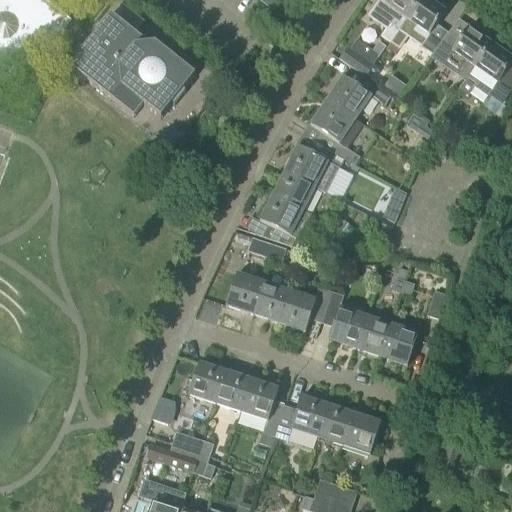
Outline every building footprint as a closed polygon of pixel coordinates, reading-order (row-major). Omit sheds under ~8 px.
[(48,51),(51,47),(70,23),(43,1),(41,4),(34,0),(0,0),(0,76),(9,77),(21,74),(32,68),(41,59),(48,51)] [(282,0),(252,0),(259,5),(271,14),(282,0)] [(418,0),(385,0),(382,5),(379,3),(367,19),(385,32),(381,38),(388,44),(418,0)] [(444,15),(423,0),(418,0),(388,44),(398,50),(406,38),(422,48),(435,29),(444,15)] [(193,79),(153,47),(134,49),(131,53),(123,47),(132,37),(133,36),(109,16),(68,68),(132,119),(142,107),(159,121),(171,107),(173,108),(184,95),(182,93),(193,79)] [(435,29),(422,48),(432,56),(446,37),(435,29)] [(472,70),(489,46),(467,30),(457,45),(446,37),(432,56),(430,59),(464,82),(472,70)] [(511,64),(511,61),(489,46),(464,82),(456,93),(466,100),(474,89),(500,107),(511,90),(511,85),(502,79),(511,64)] [(371,67),(345,49),(337,61),(364,79),(371,67)] [(341,78),(325,103),(354,122),(370,97),(341,78)] [(390,97),(376,88),(370,97),(384,106),(390,97)] [(361,127),(354,122),(325,103),(309,129),(320,134),(314,146),(342,163),(343,161),(353,167),(358,160),(345,151),(361,127)] [(405,128),(414,134),(421,123),(412,118),(405,128)] [(309,156),(296,149),(283,175),(313,190),(324,196),(337,169),(342,163),(314,146),(309,156)] [(301,214),(313,190),(283,175),(271,198),(301,214)] [(404,198),(393,194),(388,208),(399,212),(404,198)] [(290,237),(301,214),(271,198),(258,223),(267,228),(261,239),(290,248),(295,240),(290,237)] [(335,220),(330,229),(341,235),(346,227),(335,220)] [(336,243),(341,235),(330,229),(325,236),(336,243)] [(270,261),(274,248),(251,240),(247,253),(270,261)] [(284,251),(274,248),(270,261),(280,265),(284,251)] [(251,318),(262,285),(235,276),(225,309),(251,318)] [(399,297),(404,285),(394,282),(390,294),(399,297)] [(278,327),(289,294),(262,285),(251,318),(278,327)] [(413,288),(404,285),(399,297),(409,300),(413,288)] [(319,326),(329,294),(318,291),(314,303),(289,294),(278,327),(304,335),(308,322),(319,326)] [(434,293),(433,295),(426,318),(438,322),(446,297),(434,293)] [(354,352),(365,320),(339,311),(343,299),(329,294),(319,326),(332,330),(327,343),(354,352)] [(378,360),(389,328),(365,320),(354,352),(378,360)] [(417,338),(389,328),(378,360),(406,370),(417,338)] [(213,407),(223,374),(197,366),(187,398),(213,407)] [(237,415),(248,383),(223,374),(213,407),(237,415)] [(277,392),(248,383),(237,415),(266,425),(263,436),(273,440),(284,409),(273,406),(277,392)] [(316,441),(326,408),(300,400),(295,413),(284,409),(273,440),(285,444),(289,432),(306,438),(303,446),(313,449),(316,441)] [(340,449),(351,416),(326,408),(316,441),(340,449)] [(379,426),(351,416),(340,449),(368,459),(379,426)] [(170,447),(196,456),(201,443),(174,435),(170,447)] [(212,447),(201,443),(196,456),(208,460),(212,447)] [(165,466),(190,475),(194,463),(169,454),(165,466)] [(213,469),(194,463),(190,475),(209,481),(213,469)] [(323,498),(327,486),(318,483),(314,495),(323,498)] [(355,496),(327,486),(323,498),(351,507),(355,496)] [(301,511),(318,511),(321,505),(304,500),(300,511),(301,511)] [(177,511),(178,510),(153,502),(149,511),(177,511)]
